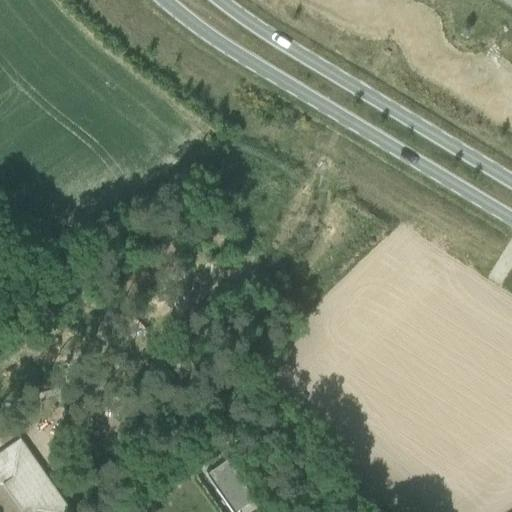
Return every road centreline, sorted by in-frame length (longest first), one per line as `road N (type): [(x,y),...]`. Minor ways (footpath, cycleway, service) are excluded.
road 1 (secondary): [(162,0),(282,85),(511,221)]
road 2 (secondary): [(511,182),(217,0)]
